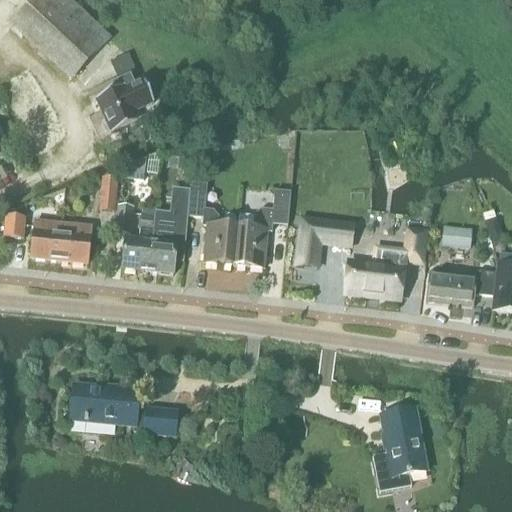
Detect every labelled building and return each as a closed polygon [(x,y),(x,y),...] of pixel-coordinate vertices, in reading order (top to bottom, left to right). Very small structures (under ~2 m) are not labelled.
[(71,86),(111,44),(64,0),(38,0),(11,29),(71,86)] [(39,104),(27,76),(1,87),(15,117),(13,118),(30,155),(62,140),(45,102),(39,104)] [(136,88),(131,78),(116,85),(119,92),(96,103),(112,138),(141,124),(136,115),(155,106),(144,84),(136,88)] [(122,171),(121,179),(146,181),(146,179),(158,180),(160,157),(122,171)] [(115,217),(118,183),(102,182),(99,215),(115,217)] [(233,270),(236,230),(218,228),(219,221),(214,214),(205,213),(207,188),(192,187),(188,221),(203,222),(202,230),(208,231),(204,267),(233,270)] [(154,214),(148,277),(174,279),(175,266),(184,267),(188,221),(191,194),(172,192),(169,216),(154,214)] [(236,230),(233,270),(264,273),(267,237),(272,237),(273,229),(288,230),(291,196),(275,194),(273,214),(262,213),(255,218),(253,232),(236,230)] [(132,239),(133,211),(118,210),(115,237),(132,239)] [(122,274),(148,277),(154,214),(154,213),(142,212),(139,243),(125,242),(122,274)] [(23,243),(25,222),(6,221),(4,242),(23,243)] [(484,226),(488,239),(501,235),(497,222),(484,226)] [(299,244),(296,270),(317,273),(320,247),(350,250),(353,230),(301,223),(299,244)] [(59,266),(63,227),(35,224),(31,263),(59,266)] [(63,227),(59,266),(87,269),(91,230),(63,227)] [(443,230),(441,250),(470,254),(472,234),(443,230)] [(407,234),(404,265),(422,267),(425,236),(407,234)] [(476,282),(474,298),(494,301),(493,314),(511,315),(511,258),(499,257),(498,268),(497,276),(477,274),(476,282)] [(399,305),(402,271),(350,265),(346,299),(399,305)] [(474,298),(476,282),(429,276),(426,307),(472,312),(474,298)] [(135,432),(138,396),(74,390),(70,426),(135,432)] [(135,432),(134,438),(139,438),(176,441),(178,414),(146,411),(137,410),(135,432)] [(380,497),(415,491),(413,479),(426,477),(414,413),(381,419),(389,463),(374,466),(380,497)]
